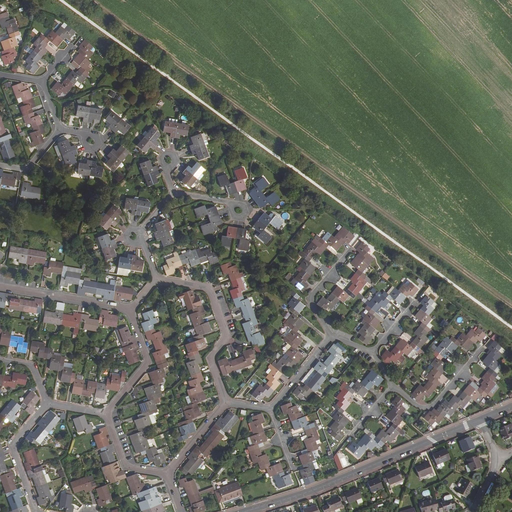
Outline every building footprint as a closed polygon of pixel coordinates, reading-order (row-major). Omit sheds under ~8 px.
[(0,9),(0,18),(8,16),(7,12),(2,14),(0,9)] [(6,26),(9,34),(19,31),(14,19),(10,20),(8,16),(0,18),(0,22),(2,28),(6,26)] [(65,29),(62,26),(56,33),(63,39),(66,36),(70,39),(76,31),(68,25),(65,29)] [(50,40),(57,46),(63,39),(56,33),(52,30),(46,37),(42,34),(39,37),(47,43),(50,40)] [(11,38),(1,41),(4,50),(14,46),(18,45),(15,36),(20,35),(19,31),(9,34),(11,38)] [(47,50),(44,47),(47,43),(39,37),(34,44),(37,47),(34,50),(42,57),(47,50)] [(93,52),(90,49),(93,46),(85,39),(79,46),(83,49),(80,53),(87,59),(93,52)] [(17,55),(14,46),(4,50),(6,54),(2,56),(5,65),(14,61),(13,57),(17,55)] [(40,66),(36,63),(42,57),(34,50),(26,61),(29,63),(26,67),(33,73),(40,66)] [(91,62),(87,59),(80,53),(74,60),(82,66),(79,69),(87,76),(89,73),(85,69),(91,62)] [(81,83),(87,76),(79,69),(76,73),(73,70),(67,77),(74,84),(77,80),(81,83)] [(65,94),(74,84),(67,77),(61,84),(58,81),(52,89),(59,95),(62,91),(65,94)] [(21,97),(23,101),(32,98),(29,89),(25,91),(22,83),(13,86),(17,98),(21,97)] [(20,107),(24,116),(33,112),(31,108),(35,106),(32,98),(23,101),(24,105),(20,107)] [(83,121),(87,122),(90,107),(78,105),(76,116),(84,117),(83,121)] [(102,109),(90,107),(87,122),(92,122),(93,118),(100,120),(102,109)] [(112,124),(109,127),(112,130),(122,118),(113,111),(105,119),(112,124)] [(31,123),(32,127),(42,124),(39,115),(34,117),(33,112),(24,116),(27,124),(31,123)] [(124,134),(131,126),(122,118),(112,130),(116,133),(118,129),(124,134)] [(170,137),(175,137),(177,123),(166,121),(164,132),(171,133),(170,137)] [(187,136),(189,125),(177,123),(175,137),(179,138),(180,134),(187,136)] [(31,147),(44,142),(41,134),(45,132),(42,124),(32,127),(34,131),(30,133),(33,141),(29,143),(31,147)] [(156,146),(159,142),(156,140),(161,135),(156,131),(158,128),(155,126),(153,128),(145,137),(156,146)] [(191,150),(205,144),(203,141),(201,133),(191,137),(193,144),(189,145),(191,150)] [(153,149),(156,146),(145,137),(143,135),(140,139),(142,140),(137,146),(145,153),(150,147),(153,149)] [(5,160),(14,157),(8,139),(2,142),(0,142),(0,150),(1,150),(5,160)] [(58,143),(62,154),(76,149),(74,145),(71,146),(68,139),(58,143)] [(199,159),(209,156),(205,144),(191,150),(192,154),(196,153),(199,159)] [(113,149),(110,152),(121,161),(129,152),(121,145),(116,151),(113,149)] [(77,153),(76,149),(62,154),(59,156),(60,160),(64,158),(67,165),(76,162),(74,155),(77,153)] [(114,170),(121,161),(110,152),(107,155),(110,158),(106,164),(114,170)] [(88,160),(87,164),(79,163),(78,173),(89,175),(92,160),(88,160)] [(96,165),(96,161),(92,160),(89,175),(101,177),(103,167),(96,165)] [(140,163),(144,175),(158,170),(156,166),(152,167),(150,160),(140,163)] [(192,168),(188,166),(186,169),(200,181),(204,176),(205,176),(204,174),(202,172),(205,169),(197,163),(192,168)] [(235,171),(238,180),(234,182),(237,191),(246,188),(243,179),(247,177),(244,168),(235,171)] [(200,181),(186,169),(183,173),(186,175),(181,181),(189,188),(194,182),(198,185),(201,182),(200,181)] [(159,174),(158,170),(144,175),(148,186),(158,182),(156,175),(159,174)] [(20,180),(21,173),(13,171),(13,175),(2,174),(0,184),(14,186),(15,179),(20,180)] [(221,187),(225,185),(229,194),(237,191),(234,182),(230,183),(226,174),(218,178),(221,187)] [(255,183),(258,187),(250,193),(256,200),(263,194),(261,190),(268,185),(263,177),(255,183)] [(23,182),(20,196),(38,199),(40,189),(30,187),(31,183),(23,182)] [(266,197),(263,194),(256,200),(261,207),(269,201),(272,205),(280,199),(274,192),(266,197)] [(131,214),(135,214),(138,200),(139,196),(135,196),(134,197),(133,199),(126,198),(124,208),(132,210),(131,214)] [(148,212),(150,202),(138,200),(135,214),(140,215),(140,211),(148,212)] [(117,217),(122,211),(113,204),(106,214),(117,223),(120,219),(117,217)] [(198,217),(207,214),(209,218),(218,215),(215,206),(206,209),(204,205),(195,209),(198,217)] [(106,214),(103,211),(95,220),(98,223),(106,214)] [(265,212),(259,220),(266,226),(269,222),(277,228),(283,221),(275,215),(272,218),(265,212)] [(111,224),(114,227),(117,223),(106,214),(98,223),(106,230),(111,224)] [(221,224),(218,215),(209,218),(210,223),(202,226),(205,235),(214,231),(212,227),(221,224)] [(154,232),(155,236),(169,231),(165,220),(155,224),(157,231),(154,232)] [(263,229),(266,226),(259,220),(253,227),(260,233),(257,236),(265,243),(271,235),(263,229)] [(235,238),(237,228),(228,226),(226,236),(222,236),(220,245),(229,247),(231,237),(235,238)] [(344,226),(334,237),(342,244),(345,240),(348,243),(354,236),(344,226)] [(244,239),(246,230),(237,228),(235,238),(240,239),(238,248),(247,250),(249,240),(244,239)] [(163,246),(173,242),(171,235),(174,234),(174,233),(173,230),(169,231),(155,236),(157,241),(161,239),(163,246)] [(322,239),(322,240),(325,242),(329,238),(331,235),(328,232),(322,239)] [(98,237),(102,248),(116,243),(114,239),(110,240),(108,233),(98,237)] [(322,239),(321,238),(317,235),(314,238),(318,241),(326,247),(328,245),(336,251),(342,244),(334,237),(331,235),(329,238),(325,242),(322,240),(322,239)] [(320,255),(326,247),(318,241),(315,245),(312,242),(303,252),(311,258),(317,252),(320,255)] [(374,258),(367,252),(370,248),(362,242),(356,250),(360,252),(357,256),(368,265),(374,258)] [(117,247),(116,243),(102,248),(106,259),(116,256),(113,249),(114,249),(117,247)] [(26,264),(28,250),(10,247),(8,257),(19,258),(18,262),(26,264)] [(208,260),(210,264),(219,261),(215,251),(211,253),(209,249),(197,253),(200,263),(208,260)] [(44,263),(46,253),(28,250),(26,264),(33,265),(34,261),(44,263)] [(190,262),(191,266),(200,263),(197,253),(192,255),(191,251),(178,256),(181,265),(190,262)] [(299,266),(303,269),(310,275),(316,268),(308,261),(311,258),(303,252),(301,255),(305,259),(299,266)] [(120,257),(117,275),(128,277),(130,269),(132,255),(127,254),(127,258),(120,257)] [(136,259),(137,255),(132,255),(130,269),(141,271),(143,261),(136,259)] [(175,272),(174,268),(181,265),(178,256),(166,260),(168,264),(163,266),(166,275),(175,272)] [(368,265),(357,256),(351,263),(358,269),(356,272),(364,279),(366,276),(362,272),(368,265)] [(49,261),(48,267),(44,267),(43,272),(42,274),(50,275),(51,271),(61,273),(63,263),(49,261)] [(236,265),(232,267),(230,262),(221,265),(224,274),(228,273),(231,281),(240,278),(244,276),(243,272),(239,273),(236,265)] [(285,278),(290,282),(302,292),(308,285),(305,281),(310,275),(303,269),(299,266),(297,269),(300,272),(294,279),(288,274),(285,278)] [(67,286),(68,282),(78,284),(80,274),(66,272),(65,278),(60,277),(59,285),(67,286)] [(353,283),(348,289),(356,295),(364,285),(361,282),(364,279),(356,272),(350,280),(353,283)] [(234,289),(230,291),(233,299),(242,296),(241,291),(245,290),(240,278),(231,281),(234,289)] [(83,281),(82,287),(78,286),(76,294),(84,295),(85,291),(95,293),(97,283),(83,281)] [(405,284),(404,283),(398,290),(406,297),(409,293),(412,296),(418,289),(411,282),(408,286),(405,284)] [(95,293),(106,295),(105,299),(113,300),(114,293),(115,287),(97,283),(95,293)] [(338,286),(332,293),(339,299),(343,302),(349,295),(353,298),(356,295),(348,289),(346,292),(338,286)] [(131,299),(133,290),(115,287),(114,293),(113,300),(120,302),(121,297),(131,299)] [(392,297),(400,304),(406,297),(398,290),(395,287),(389,295),(385,291),(382,294),(390,300),(392,297)] [(188,311),(192,309),(202,306),(198,297),(194,298),(191,290),(182,294),(178,295),(179,299),(183,298),(188,311)] [(288,304),(291,307),(299,313),(304,306),(297,299),(299,296),(292,290),(289,293),(294,297),(288,304)] [(323,297),(317,304),(325,310),(328,307),(331,309),(339,299),(332,293),(326,300),(323,297)] [(24,301),(14,299),(14,295),(7,294),(5,301),(10,302),(9,308),(22,310),(24,301)] [(379,298),(376,295),(367,305),(375,311),(380,305),(384,308),(390,300),(382,294),(379,298)] [(424,305),(421,309),(428,315),(434,308),(437,304),(434,301),(426,295),(420,302),(424,305)] [(236,308),(240,306),(243,314),(253,311),(248,299),(244,300),(242,296),(233,299),(236,308)] [(36,312),(37,306),(41,307),(42,300),(35,299),(34,303),(24,301),(22,310),(36,313),(36,312)] [(369,312),(363,319),(366,322),(374,328),(380,321),(372,314),(375,311),(367,305),(365,308),(369,312)] [(201,316),(205,314),(202,306),(192,309),(194,313),(190,315),(194,327),(204,324),(201,316)] [(293,313),(287,320),(290,323),(298,329),(304,322),(296,316),(299,313),(291,307),(288,310),(293,313)] [(432,318),(428,315),(421,309),(415,316),(422,322),(420,325),(428,331),(432,336),(435,332),(431,329),(433,326),(428,322),(432,318)] [(55,314),(44,312),(43,321),(56,324),(57,322),(61,323),(62,315),(63,311),(55,310),(55,314)] [(118,317),(108,315),(108,311),(100,310),(99,317),(104,318),(103,324),(116,326),(118,317)] [(152,324),(156,323),(152,310),(143,314),(145,322),(142,323),(145,332),(154,329),(152,324)] [(253,325),(257,323),(253,311),(243,314),(246,323),(242,324),(245,333),(255,329),(253,325)] [(73,313),(72,317),(62,315),(61,325),(74,327),(79,328),(80,321),(81,314),(73,313)] [(88,319),(89,315),(81,314),(80,321),(84,322),(83,328),(97,331),(99,321),(88,319)] [(202,334),(211,331),(208,322),(204,324),(194,327),(197,336),(192,338),(193,342),(203,338),(202,334)] [(372,337),(369,335),(374,328),(366,322),(358,332),(361,335),(359,339),(366,345),(372,337)] [(292,330),(286,337),(290,340),(297,346),(303,339),(295,332),(298,329),(290,323),(288,326),(292,330)] [(2,330),(3,324),(0,324),(0,334),(1,334),(0,339),(0,344),(9,346),(10,336),(11,332),(2,330)] [(417,335),(412,342),(419,348),(428,338),(424,335),(428,331),(420,325),(414,332),(417,335)] [(123,347),(136,342),(134,335),(129,337),(126,327),(117,330),(123,347)] [(475,331),(472,328),(466,335),(473,342),(476,338),(480,341),(486,334),(478,328),(475,331)] [(160,331),(155,333),(154,329),(145,332),(148,341),(152,339),(155,347),(164,344),(160,331)] [(261,332),(256,333),(255,329),(245,333),(248,341),(253,340),(254,344),(264,341),(261,332)] [(460,343),(467,349),(473,342),(466,335),(462,332),(456,340),(452,336),(450,339),(457,346),(460,343)] [(23,338),(10,336),(9,346),(17,347),(16,352),(25,353),(27,343),(22,343),(23,338)] [(193,352),(187,354),(188,357),(198,354),(197,350),(206,347),(203,338),(193,342),(189,343),(193,352)] [(396,346),(403,352),(407,355),(413,348),(417,351),(419,348),(412,342),(409,345),(401,339),(396,346)] [(447,343),(443,340),(435,350),(442,356),(448,350),(451,353),(457,346),(450,339),(447,343)] [(287,343),(292,346),(286,353),(289,356),(297,362),(302,356),(295,349),(297,346),(290,340),(287,343)] [(487,348),(491,351),(488,354),(495,360),(501,353),(498,350),(501,347),(493,340),(487,348)] [(38,353),(37,357),(47,359),(49,349),(44,348),(44,344),(31,341),(30,351),(38,353)] [(139,350),(136,342),(123,347),(129,365),(139,361),(135,351),(139,350)] [(325,360),(333,366),(342,356),(338,353),(341,350),(343,352),(345,349),(338,343),(336,346),(334,344),(328,351),(331,353),(325,360)] [(163,354),(167,352),(164,344),(155,347),(156,352),(152,353),(155,362),(165,359),(163,354)] [(395,362),(403,352),(396,346),(390,352),(387,350),(381,357),(388,363),(391,359),(395,362)] [(51,355),(52,350),(49,349),(47,359),(50,359),(49,369),(58,371),(60,361),(60,357),(51,355)] [(242,352),(244,356),(236,359),(239,369),(256,362),(251,349),(242,352)] [(436,357),(431,364),(434,367),(441,373),(447,366),(440,359),(442,356),(435,350),(432,353),(436,357)] [(197,364),(201,363),(198,354),(188,357),(190,362),(186,363),(190,376),(200,372),(197,364)] [(499,363),(495,360),(488,354),(482,361),(490,367),(487,370),(495,377),(497,374),(493,370),(499,363)] [(286,360),(283,357),(274,367),(282,373),(287,367),(291,370),(297,362),(289,356),(286,360)] [(64,363),(64,360),(65,360),(66,358),(60,357),(60,361),(58,371),(62,371),(60,381),(69,383),(71,373),(73,364),(64,363)] [(226,358),(217,362),(222,375),(239,369),(236,359),(228,362),(226,358)] [(319,361),(313,368),(321,374),(324,371),(327,374),(333,366),(325,360),(322,364),(319,361)] [(162,368),(168,366),(166,362),(157,365),(158,369),(149,373),(152,381),(161,378),(165,377),(162,368)] [(280,383),(276,380),(282,373),(274,367),(266,377),(269,380),(266,384),(274,390),(280,383)] [(425,377),(429,380),(426,384),(433,390),(439,383),(436,380),(441,373),(434,367),(425,377)] [(308,375),(311,378),(305,384),(313,391),(321,381),(318,378),(321,374),(313,368),(308,375)] [(372,370),(360,384),(367,390),(373,383),(376,386),(382,379),(372,370)] [(481,378),(485,381),(479,387),(487,393),(491,397),(493,394),(492,393),(489,390),(495,384),(492,381),(495,377),(487,370),(481,378)] [(122,372),(121,377),(112,376),(111,380),(109,390),(118,391),(120,381),(124,382),(125,372),(122,372)] [(192,380),(188,382),(192,394),(202,391),(199,383),(203,381),(200,372),(190,376),(192,380)] [(13,373),(12,377),(3,376),(2,386),(15,388),(16,383),(20,384),(22,374),(13,373)] [(73,384),(72,393),(81,395),(82,385),(83,381),(74,379),(75,374),(71,373),(69,383),(73,384)] [(147,397),(157,394),(160,392),(157,384),(163,382),(161,378),(152,381),(153,385),(144,389),(147,397)] [(104,399),(105,389),(109,390),(111,380),(107,379),(106,385),(97,383),(95,393),(94,397),(104,399)] [(264,395),(268,397),(274,390),(266,384),(263,387),(260,384),(253,379),(247,386),(254,392),(251,395),(259,401),(264,395)] [(367,390),(360,384),(357,381),(354,384),(352,382),(349,386),(347,384),(344,388),(351,394),(354,391),(361,397),(367,390)] [(88,382),(87,386),(82,385),(81,395),(90,396),(91,392),(95,393),(97,383),(88,382)] [(303,395),(307,398),(313,391),(305,384),(302,388),(299,385),(293,393),(300,399),(303,395)] [(424,394),(427,397),(433,390),(426,384),(423,387),(419,384),(411,395),(418,401),(424,394)] [(471,385),(469,384),(463,391),(471,397),(474,400),(477,402),(483,395),(484,397),(487,393),(479,387),(477,390),(471,385)] [(349,403),(346,400),(351,394),(344,388),(335,398),(339,401),(336,404),(344,410),(349,403)] [(196,403),(205,399),(202,391),(192,394),(188,396),(192,404),(188,406),(182,408),(183,412),(197,407),(196,403)] [(458,398),(454,395),(448,402),(456,408),(459,405),(462,408),(471,397),(463,391),(458,398)] [(22,402),(27,407),(24,410),(27,413),(30,415),(35,409),(32,406),(39,398),(31,392),(22,402)] [(142,413),(152,410),(156,408),(154,404),(159,402),(158,398),(162,396),(160,392),(157,394),(147,397),(148,401),(139,404),(142,413)] [(391,403),(394,406),(391,410),(399,416),(405,409),(408,407),(408,406),(397,396),(391,403)] [(13,415),(20,407),(19,406),(12,400),(4,411),(8,415),(6,419),(11,423),(16,417),(13,415)] [(446,413),(449,416),(456,408),(448,402),(447,403),(445,405),(442,403),(435,410),(443,416),(446,413)] [(284,415),(288,413),(291,421),(304,417),(303,413),(299,414),(296,406),(292,407),(290,403),(281,406),(284,415)] [(338,411),(332,418),(335,421),(343,427),(349,420),(341,413),(344,410),(336,404),(333,407),(338,411)] [(191,418),(200,415),(197,407),(183,412),(187,420),(181,422),(183,426),(192,422),(191,418)] [(134,420),(138,429),(147,426),(151,424),(148,415),(153,413),(152,410),(142,413),(144,417),(134,420)] [(402,419),(399,416),(391,410),(385,417),(393,423),(390,426),(398,432),(402,436),(404,433),(396,426),(402,419)] [(434,420),(437,423),(443,416),(435,410),(432,413),(430,412),(429,411),(423,418),(431,424),(434,420)] [(230,412),(223,420),(220,417),(215,423),(221,428),(226,433),(237,418),(230,412)] [(40,427),(47,433),(59,419),(51,413),(45,421),(41,418),(37,424),(40,427)] [(249,423),(254,435),(263,432),(260,424),(264,422),(261,413),(251,417),(253,421),(249,423)] [(0,430),(3,427),(6,429),(11,423),(6,419),(0,414),(0,430)] [(389,424),(385,421),(387,419),(382,415),(378,420),(386,427),(389,424)] [(84,430),(86,434),(93,432),(90,424),(86,425),(83,416),(73,419),(78,432),(84,430)] [(294,430),(303,426),(305,430),(314,427),(313,423),(308,425),(305,416),(304,417),(291,421),(294,430)] [(343,433),(340,431),(343,427),(335,421),(329,428),(333,431),(330,434),(337,441),(343,433)] [(186,435),(195,431),(192,422),(183,426),(179,427),(182,436),(177,438),(178,442),(187,438),(186,435)] [(210,430),(213,432),(207,440),(214,446),(223,436),(218,432),(221,428),(215,423),(210,430)] [(511,424),(499,428),(501,433),(504,440),(511,437),(511,424)] [(129,436),(133,445),(146,440),(143,431),(148,429),(147,426),(138,429),(139,433),(129,436)] [(389,442),(398,432),(390,426),(385,433),(381,430),(375,437),(383,443),(386,440),(389,442)] [(30,432),(25,438),(33,445),(36,441),(39,443),(47,433),(40,427),(33,435),(30,432)] [(108,434),(105,427),(98,430),(100,434),(94,436),(99,449),(105,447),(108,446),(104,436),(108,434)] [(308,438),(304,440),(307,448),(316,445),(315,441),(319,439),(314,427),(305,430),(308,438)] [(263,432),(254,435),(249,437),(252,446),(248,447),(248,449),(249,451),(258,448),(257,444),(262,442),(266,441),(263,432)] [(380,446),(383,443),(375,437),(373,440),(365,434),(359,441),(367,447),(370,450),(376,443),(380,446)] [(469,437),(459,441),(464,453),(475,448),(473,443),(472,444),(469,437)] [(149,448),(146,440),(133,445),(136,453),(141,452),(146,450),(147,454),(156,450),(155,447),(149,448)] [(200,453),(205,457),(214,446),(207,440),(200,448),(197,445),(192,451),(197,456),(200,453)] [(347,449),(358,458),(367,447),(359,441),(356,444),(353,441),(347,449)] [(112,444),(108,446),(105,447),(106,451),(100,453),(105,466),(114,463),(111,453),(114,451),(112,444)] [(301,455),(299,456),(302,464),(311,461),(315,460),(315,459),(312,451),(318,449),(316,445),(307,448),(308,452),(301,455)] [(258,462),(259,466),(269,463),(265,454),(261,456),(258,448),(249,451),(253,463),(258,462)] [(446,449),(432,455),(437,465),(450,459),(446,449)] [(23,464),(26,471),(33,469),(40,466),(38,462),(37,462),(33,450),(24,453),(27,463),(23,464)] [(154,461),(156,466),(165,462),(162,453),(157,454),(156,450),(147,454),(150,462),(154,461)] [(197,456),(192,451),(187,458),(190,460),(183,468),(187,472),(191,475),(203,460),(197,456)] [(337,470),(341,469),(335,453),(332,456),(337,470)] [(477,456),(466,460),(471,472),(482,468),(477,456)] [(310,471),(314,470),(311,461),(302,464),(303,469),(300,470),(305,485),(314,481),(312,475),(310,471)] [(428,462),(415,468),(419,478),(433,472),(428,462)] [(108,475),(117,471),(114,463),(105,466),(108,475)] [(269,477),(273,475),(282,472),(279,463),(270,466),(269,463),(259,466),(261,470),(266,468),(269,477)] [(224,464),(217,473),(219,475),(226,466),(224,464)] [(45,484),(41,471),(42,470),(41,466),(40,466),(33,469),(26,471),(29,479),(33,477),(36,487),(45,484)] [(398,469),(382,476),(384,483),(388,482),(390,485),(402,480),(398,469)] [(12,491),(15,490),(12,480),(16,479),(13,472),(10,473),(9,470),(6,471),(0,472),(0,481),(1,482),(0,481),(1,481),(6,493),(12,491)] [(121,471),(118,472),(117,471),(108,475),(109,479),(116,476),(117,481),(124,478),(122,471),(121,471)] [(284,476),(282,472),(273,475),(278,488),(291,483),(288,474),(284,476)] [(139,484),(135,474),(126,478),(133,495),(137,494),(139,493),(143,491),(146,490),(143,482),(139,484)] [(83,489),(85,493),(92,490),(89,482),(87,477),(70,484),(73,493),(83,489)] [(184,487),(188,496),(197,493),(192,480),(186,482),(185,478),(178,480),(180,488),(184,487)] [(378,478),(367,483),(371,493),(383,488),(378,478)] [(465,480),(457,493),(466,498),(474,485),(465,480)] [(239,487),(237,482),(213,491),(214,493),(218,503),(222,502),(238,496),(242,495),(239,487)] [(48,497),(50,497),(48,491),(45,484),(36,487),(40,497),(36,498),(39,506),(46,503),(44,499),(48,497)] [(110,499),(105,486),(96,489),(100,499),(96,500),(97,504),(99,507),(105,505),(104,501),(110,499)] [(158,494),(155,487),(148,489),(146,490),(143,491),(139,493),(137,494),(140,502),(138,503),(142,511),(143,511),(161,504),(159,497),(160,496),(159,494),(158,494)] [(357,488),(341,495),(344,502),(347,500),(348,503),(356,500),(361,498),(357,488)] [(19,489),(15,490),(12,491),(14,495),(8,498),(12,511),(21,507),(18,498),(22,496),(19,489)] [(202,506),(197,493),(188,496),(191,506),(188,508),(189,511),(198,511),(204,510),(202,505),(202,506)] [(72,511),(73,507),(69,506),(71,495),(61,494),(59,507),(66,508),(64,511),(72,511)] [(441,504),(437,505),(438,509),(439,511),(443,511),(455,509),(453,499),(452,500),(451,496),(450,495),(444,496),(444,498),(445,502),(441,503),(441,504)] [(338,496),(327,501),(328,505),(322,508),(323,511),(330,511),(331,511),(342,507),(338,496)] [(435,499),(419,504),(421,511),(429,511),(435,511),(435,510),(438,509),(437,505),(435,499)]
